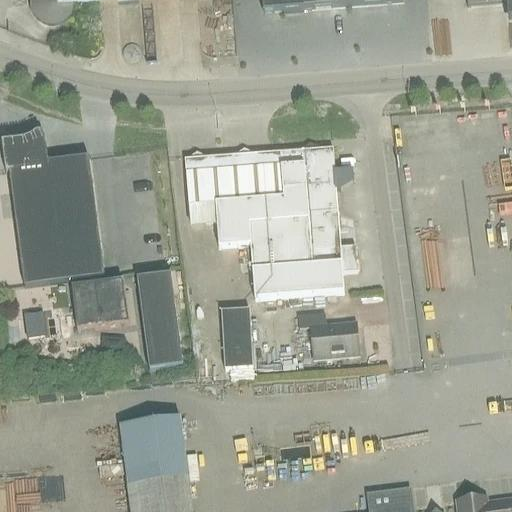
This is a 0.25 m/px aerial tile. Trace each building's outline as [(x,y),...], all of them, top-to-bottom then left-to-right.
[(33,0),(33,3),(32,8),(34,13),(40,22),(44,25),(49,27),(54,27),(60,26),(64,23),(68,20),(71,15),(73,10),(73,5),(135,0),(33,0)] [(262,0),(264,16),(403,5),(402,0),(262,0)] [(511,0),(466,0),(468,10),(511,6),(511,10),(511,0)] [(23,142),(2,145),(6,175),(10,175),(25,290),(71,284),(78,334),(129,327),(123,284),(104,286),(104,280),(105,280),(89,160),(48,165),(46,147),(41,135),(23,142)] [(333,151),(185,163),(190,230),(217,228),(219,251),(251,248),(255,303),(344,296),(343,276),(338,217),(336,194),(335,175),(333,151)] [(150,372),(183,367),(171,277),(138,282),(150,372)] [(250,313),(222,315),(225,373),(253,371),(250,313)] [(325,317),(298,320),(299,332),(311,331),(314,363),(359,359),(356,327),(326,330),(325,317)] [(124,361),(126,340),(102,338),(100,359),(124,361)] [(191,511),(180,421),(120,429),(130,511),(191,511)] [(411,511),(409,492),(390,494),(392,510),(378,511),(411,511)] [(485,501),(458,504),(458,511),(511,511),(511,502),(486,506),(485,501)]
